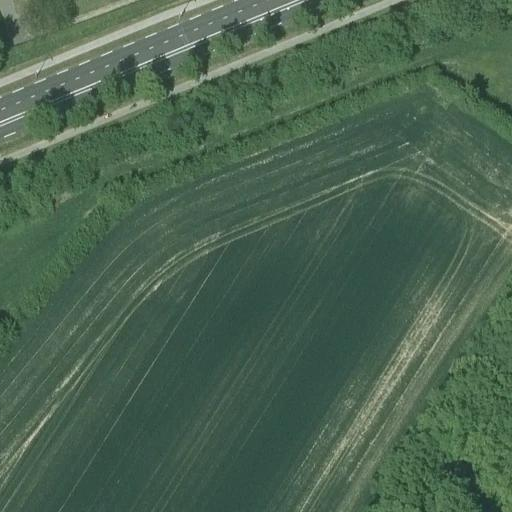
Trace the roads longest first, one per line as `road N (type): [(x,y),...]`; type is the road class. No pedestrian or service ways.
road 1 (primary): [(287,0),(0,118)]
road 2 (track): [(442,511),(511,399)]
